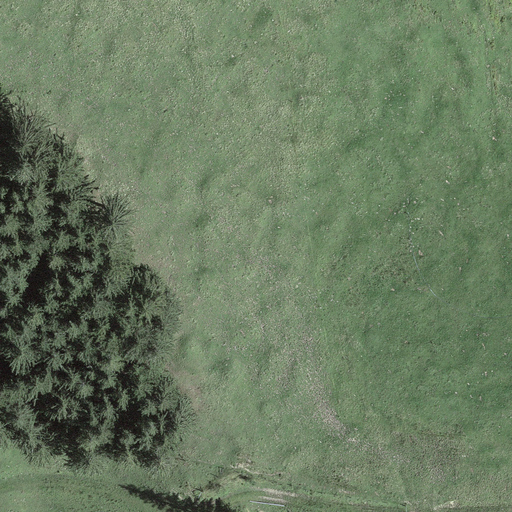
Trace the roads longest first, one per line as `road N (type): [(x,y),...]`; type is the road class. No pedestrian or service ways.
road 1 (track): [(168,511),(83,484),(0,485)]
road 2 (track): [(349,511),(256,495),(209,511)]
